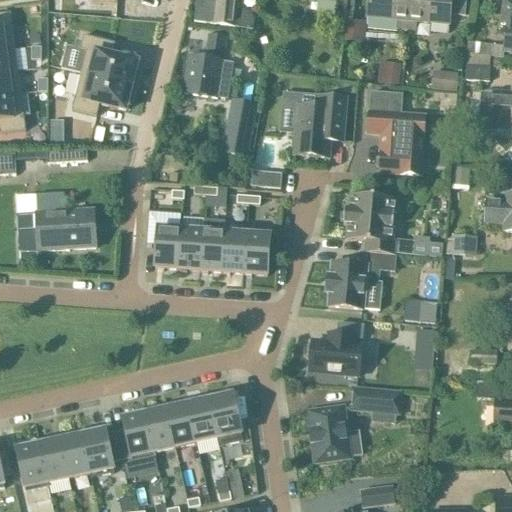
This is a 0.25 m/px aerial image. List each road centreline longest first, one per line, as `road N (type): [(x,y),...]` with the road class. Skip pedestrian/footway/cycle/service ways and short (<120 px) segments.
road 1 (residential): [(0,292),(281,314)]
road 2 (residential): [(0,411),(263,355)]
road 3 (residential): [(135,186),(182,0)]
road 4 (residential): [(283,511),(263,355)]
